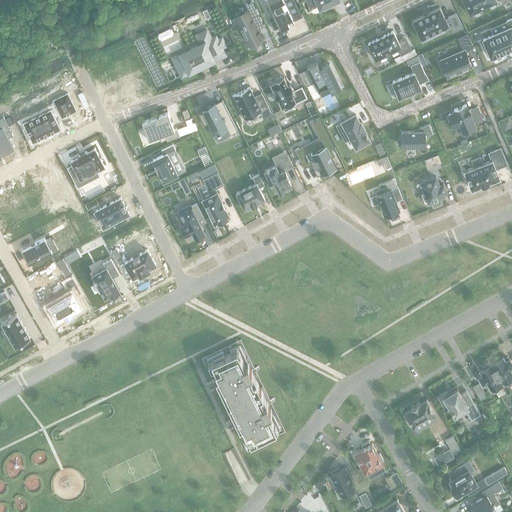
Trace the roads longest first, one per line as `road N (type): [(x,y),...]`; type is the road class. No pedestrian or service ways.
road 1 (residential): [(188,293),(328,217),(392,263),(511,215)]
road 2 (residential): [(105,121),(332,34)]
road 3 (residential): [(511,63),(383,116),(373,112),(332,34)]
road 4 (residential): [(188,293),(105,121)]
road 5 (residential): [(511,296),(353,384)]
road 6 (residential): [(353,384),(249,511)]
road 7 (residential): [(353,384),(368,394),(431,511)]
road 8 (residential): [(64,360),(188,293)]
road 9 (residential): [(0,237),(64,360)]
